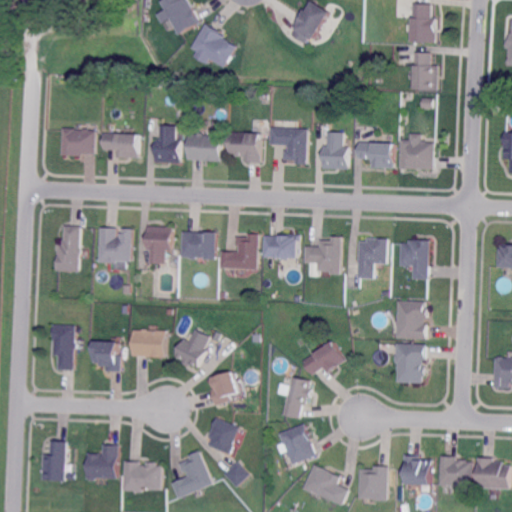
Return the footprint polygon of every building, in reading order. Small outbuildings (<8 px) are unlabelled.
[(125,0),(125,13),(112,12),(112,0),(125,0)] [(190,0),(203,23),(181,36),(172,19),(164,24),(159,14),(167,10),(163,2),(166,0),(190,0)] [(334,13),(317,40),(312,38),(309,44),(296,36),(299,30),(299,29),(296,27),(300,20),(302,22),(309,11),(310,11),(316,2),(334,13)] [(439,43),(415,43),(415,19),(416,19),(416,4),(435,5),(435,18),(439,18),(439,43)] [(227,68),(213,59),(210,64),(197,56),(200,51),(194,48),(206,28),(207,27),(208,26),(207,26),(209,24),(216,28),(216,29),(227,36),(226,39),(240,47),(227,68)] [(441,89),(434,89),(432,89),(417,89),(418,53),(435,53),(434,66),(441,66),(441,89)] [(310,101),(303,101),(303,91),(311,92),(310,101)] [(436,109),(424,108),(424,98),(436,98),(436,109)] [(178,141),(184,141),(183,164),(157,163),(158,140),(162,140),(163,126),(179,127),(178,141)] [(85,131),(85,129),(91,129),(91,131),(99,131),(98,154),(85,154),(85,155),(80,155),(80,156),(64,155),(65,128),(77,128),(77,130),(85,131)] [(310,165),(298,165),(298,161),(287,161),(287,151),(290,152),(290,146),(274,146),(274,135),(274,128),(312,130),(310,165)] [(206,134),(225,135),(224,159),(224,160),(224,162),(208,162),(208,161),(191,160),(192,134),(200,134),(202,132),(205,132),(206,134)] [(264,163),(248,162),(248,158),(244,157),(238,157),(238,154),(231,154),(232,132),(244,133),(265,134),(264,163)] [(347,147),(353,147),(352,170),(326,169),(326,146),(330,146),(331,132),(347,133),(347,147)] [(141,158),(118,158),(119,151),(118,151),(106,150),(106,133),(142,135),(141,158)] [(426,141),(430,141),(430,142),(438,143),(437,170),(403,169),(404,140),(413,140),(414,134),(426,134),(426,141)] [(398,169),(375,168),(375,160),(362,159),(362,148),(363,142),(399,144),(398,169)] [(83,249),(84,249),(84,255),(83,255),(82,273),(59,271),(61,244),(65,245),(65,241),(67,241),(68,226),(84,227),(83,249)] [(175,251),(170,250),(169,264),(153,263),(154,250),(150,249),(151,226),(176,228),(175,251)] [(122,238),(122,233),(124,233),(125,229),(136,229),(134,262),(130,262),(129,270),(117,269),(118,263),(101,262),(103,228),(120,229),(120,238),(122,238)] [(202,233),(202,232),(220,233),(218,260),(206,259),(199,258),(197,260),(194,260),(192,258),(184,257),(186,232),(202,233)] [(261,270),(246,270),(223,269),(224,251),(242,252),(242,246),(239,246),(239,237),(245,238),(250,238),(251,234),(262,234),(261,270)] [(301,259),(292,259),(292,261),(283,260),(284,258),(267,258),(267,236),(294,236),(294,238),(300,238),(300,240),(302,240),(301,259)] [(345,244),(344,276),(333,275),(333,273),(320,272),(321,264),(308,263),(308,261),(309,247),(323,248),(323,241),(334,242),(335,242),(335,238),(345,238),(345,244)] [(391,264),(378,264),(377,280),(361,279),(362,242),(370,242),(370,239),(392,240),(391,264)] [(432,280),(416,279),(417,266),(414,266),(414,267),(404,267),(405,244),(412,244),(412,240),(433,241),(432,280)] [(511,268),(503,268),(504,249),(507,249),(507,247),(511,247),(511,268)] [(431,317),(428,317),(428,324),(429,324),(429,339),(400,339),(400,327),(399,325),(399,321),(400,320),(401,320),(401,301),(428,301),(428,308),(431,308),(431,317)] [(80,349),(79,349),(79,350),(78,350),(78,371),(61,371),(62,356),(56,356),(56,342),(56,326),(80,326),(79,330),(79,341),(79,344),(80,344),(80,349)] [(152,331),(169,332),(168,358),(149,357),(136,356),(137,330),(143,331),(146,329),(149,329),(152,331)] [(207,349),(210,351),(201,368),(192,364),(191,366),(185,363),(186,361),(178,356),(187,339),(193,342),(199,330),(213,337),(207,349)] [(220,341),(214,337),(218,331),(224,334),(220,341)] [(125,372),(110,371),(110,366),(105,366),(105,363),(99,363),(99,362),(96,362),(96,341),(122,341),(122,356),(125,356),(125,372)] [(330,374),(326,368),(315,376),(306,361),(335,341),(349,361),(330,374)] [(429,361),(426,361),(426,367),(428,367),(428,377),(426,377),(425,383),(401,382),(401,369),(400,369),(401,365),(401,364),(400,364),(399,364),(399,363),(398,361),(398,357),(400,356),(400,344),(430,345),(429,361)] [(507,359),(511,359),(511,388),(498,388),(499,359),(501,359),(503,357),(506,357),(507,359)] [(236,374),(237,374),(239,380),(243,393),(233,396),(235,401),(218,406),(214,391),(216,391),(212,378),(236,372),(236,374)] [(313,399),(310,398),(309,407),(305,406),(302,419),(286,416),(295,377),(314,381),(312,389),(315,390),(313,399)] [(233,455),(212,446),(215,440),(211,438),(219,418),(243,428),(236,445),(237,446),(233,455)] [(319,456),(296,466),(292,457),(291,457),(288,451),(290,451),(287,445),(286,445),(282,435),(308,424),(314,439),(313,439),(319,456)] [(70,456),(70,482),(46,481),(47,455),(54,455),(54,441),(71,442),(70,456)] [(122,479),(106,479),(101,479),(101,481),(99,480),(99,482),(93,482),(93,480),(91,480),(92,454),(107,455),(107,445),(123,446),(122,479)] [(216,485),(182,499),(175,483),(191,476),(189,472),(186,473),(182,464),(193,460),(192,456),(202,452),(216,485)] [(435,486),(409,485),(409,471),(407,471),(408,455),(423,456),(423,459),(436,459),(435,486)] [(462,462),(462,461),(470,461),(470,462),(477,462),(476,486),(456,486),(456,487),(443,486),(444,457),(460,457),(460,462),(462,462)] [(511,488),(481,488),(482,458),(497,459),(497,462),(507,463),(506,466),(511,466),(511,488)] [(150,466),(150,463),(160,463),(160,466),(166,467),(165,491),(147,490),(147,493),(138,493),(139,492),(127,491),(128,462),(144,462),(144,466),(150,466)] [(239,488),(227,475),(241,462),(250,472),(253,475),(250,478),(239,488)] [(345,506),(316,492),(315,493),(306,489),(318,465),(344,477),(341,484),(353,490),(345,506)] [(392,502),(378,501),(378,500),(363,499),(364,470),(377,470),(377,467),(393,467),(392,502)]
